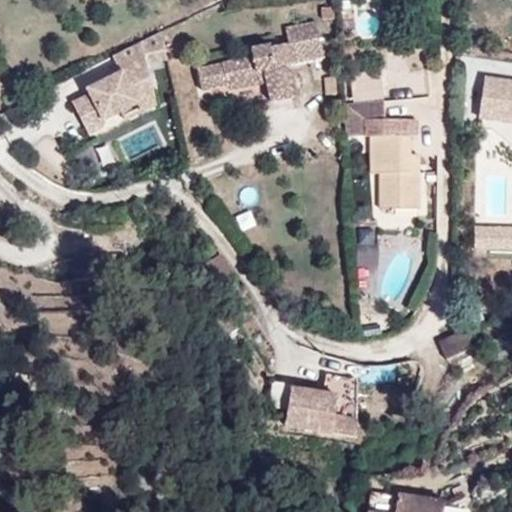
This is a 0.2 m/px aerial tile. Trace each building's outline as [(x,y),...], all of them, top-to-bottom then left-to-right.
[(255,58),(198,71),(202,91),(219,87),(230,85),(231,90),(267,82),(270,93),(272,102),(292,97),(285,65),(324,56),(316,23),(285,30),(289,46),(269,50),(268,47),(253,50),(255,58)] [(113,56),(122,74),(88,90),(90,94),(72,103),(87,134),(101,128),(104,120),(120,112),(137,104),(153,96),(147,64),(166,60),(161,32),(113,56)] [(355,95),(386,95),(386,69),(355,69),(355,95)] [(335,77),(324,79),(325,96),(336,95),(335,77)] [(511,82),(484,79),(479,118),(511,122),(511,82)] [(223,103),(270,93),(267,82),(231,90),(230,85),(219,87),(223,103)] [(137,104),(120,112),(125,122),(156,106),(153,96),(137,104)] [(381,210),(418,210),(418,173),(409,173),(409,138),(417,138),(417,121),(384,121),(384,101),(344,105),(347,137),(371,137),(372,173),(380,173),(381,210)] [(378,244),(356,244),(356,266),(378,266),(378,244)] [(234,276),(220,254),(203,265),(216,287),(234,276)] [(246,301),(234,283),(215,293),(227,312),(246,301)] [(247,309),(237,315),(241,321),(251,316),(247,309)] [(485,340),(477,323),(439,341),(446,359),(485,340)] [(286,426),(356,437),(357,380),(326,375),(323,397),(292,392),(286,426)] [(442,511),(444,502),(370,493),(368,511),(442,511)]
